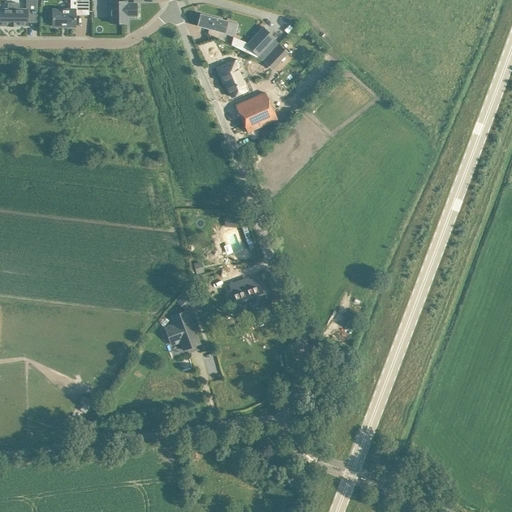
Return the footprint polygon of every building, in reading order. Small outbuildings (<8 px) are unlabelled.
[(26,0),(27,9),(8,9),(0,8),(0,25),(9,25),(9,26),(10,26),(10,25),(16,25),(16,26),(17,26),(17,25),(27,25),(27,12),(37,12),(36,0),(26,0)] [(62,26),(65,26),(75,26),(75,14),(89,14),(88,0),(70,0),(70,9),(52,9),(52,26),(62,26)] [(111,2),(111,23),(127,23),(127,16),(137,16),(137,4),(127,4),(127,2),(111,2)] [(227,21),(200,14),(197,26),(233,35),(236,24),(227,21)] [(263,27),(246,45),(258,56),(275,38),(263,27)] [(279,45),(271,53),(280,61),(287,53),(279,45)] [(229,63),(217,69),(223,83),(224,83),(231,98),(246,91),(236,69),(240,67),(237,61),(239,60),(241,59),(238,52),(226,57),(229,63)] [(247,132),(277,119),(265,93),(236,106),(247,132)] [(241,282),(229,286),(235,304),(230,306),(232,313),(257,305),(256,303),(266,300),(260,284),(257,285),(255,279),(246,282),(246,283),(242,285),(241,282)] [(171,344),(180,341),(183,350),(190,347),(193,346),(200,344),(187,310),(171,316),(174,325),(165,328),(171,344)]
